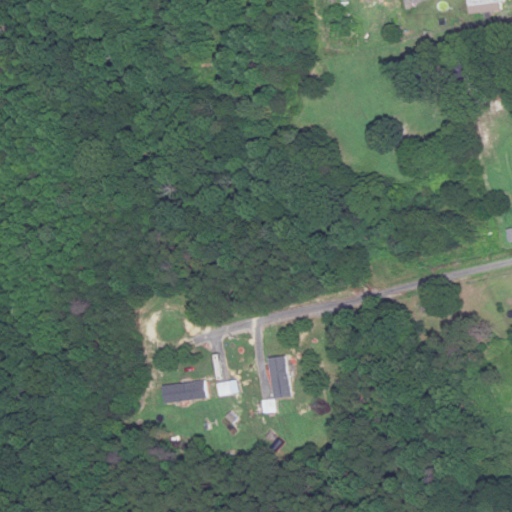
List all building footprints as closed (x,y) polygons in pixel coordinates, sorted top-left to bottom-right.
[(406,0),(394,0),(395,25),(408,24),(406,0)] [(498,5),(497,0),(469,0),(470,8),(498,5)] [(449,55),(460,85),(477,79),(466,49),(449,55)] [(290,358),(272,359),(276,400),(294,398),(290,358)] [(166,387),(168,404),(209,400),(208,383),(166,387)] [(221,385),(222,397),(236,396),(235,384),(221,385)]
